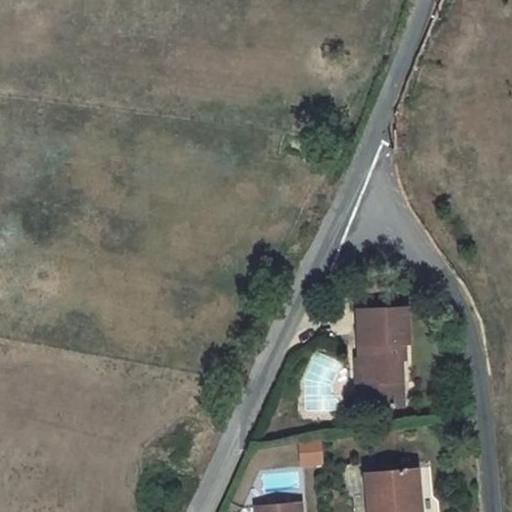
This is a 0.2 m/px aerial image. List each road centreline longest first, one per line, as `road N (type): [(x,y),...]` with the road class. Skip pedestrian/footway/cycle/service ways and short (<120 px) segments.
road 1 (unclassified): [(195,511),(361,176)]
road 2 (residential): [(489,511),(480,379),(457,300),(361,176)]
road 3 (unclassified): [(361,176),(431,0)]
